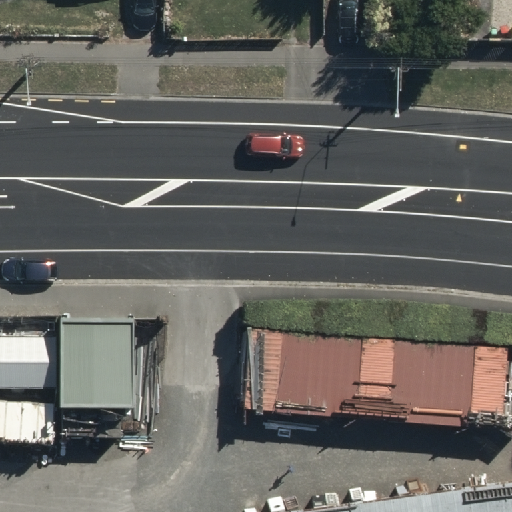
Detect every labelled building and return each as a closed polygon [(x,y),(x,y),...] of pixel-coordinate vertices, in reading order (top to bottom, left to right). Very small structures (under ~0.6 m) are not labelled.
[(62,411),(135,413),(135,320),(63,320),(62,411)] [(505,341),(249,324),(242,403),(497,425),(505,341)] [(0,382),(55,382),(54,330),(0,330),(0,382)] [(0,395),(0,436),(51,439),(53,398),(0,395)] [(511,511),(511,476),(254,511),(511,511)]
